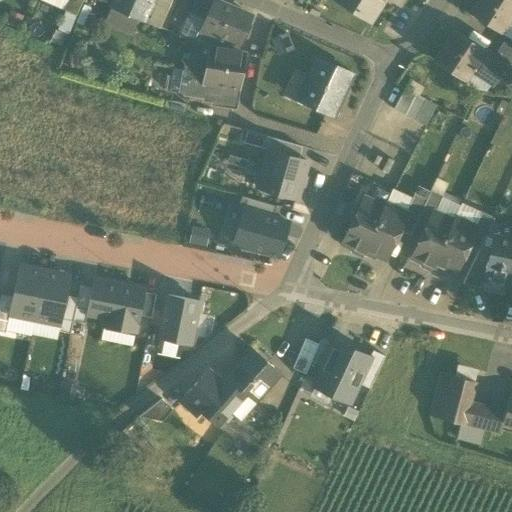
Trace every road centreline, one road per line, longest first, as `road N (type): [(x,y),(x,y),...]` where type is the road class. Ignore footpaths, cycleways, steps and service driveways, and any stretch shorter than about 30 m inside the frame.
road 1 (unclassified): [(281,288),(87,443),(20,511)]
road 2 (residential): [(0,227),(281,288)]
road 3 (residential): [(393,64),(281,288)]
road 4 (residential): [(281,288),(511,336)]
road 5 (residential): [(393,64),(248,0)]
